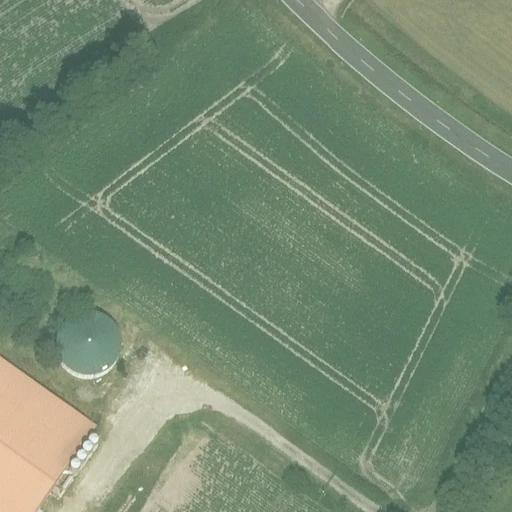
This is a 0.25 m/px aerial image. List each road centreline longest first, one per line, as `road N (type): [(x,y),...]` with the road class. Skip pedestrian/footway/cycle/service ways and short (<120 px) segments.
road 1 (track): [(384,511),(169,376),(92,511)]
road 2 (tertiary): [(292,0),(389,87),(511,177)]
road 3 (track): [(511,380),(441,511)]
